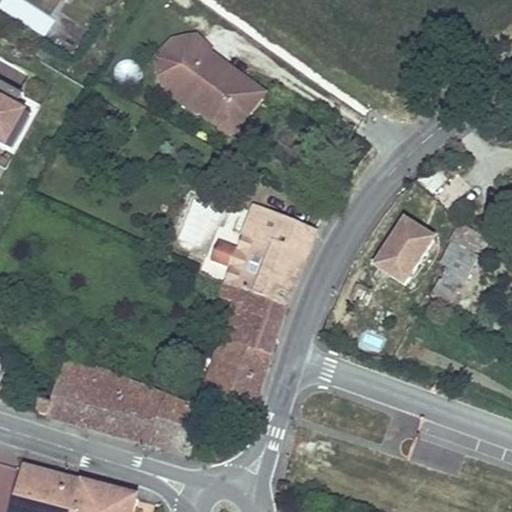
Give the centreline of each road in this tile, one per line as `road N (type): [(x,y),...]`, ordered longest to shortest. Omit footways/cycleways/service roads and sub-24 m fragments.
road 1 (residential): [(292,359),(346,231),(387,175),(511,72)]
road 2 (residential): [(292,359),(511,436)]
road 3 (tertiary): [(194,497),(140,468),(0,425)]
road 4 (residential): [(244,485),(292,359)]
